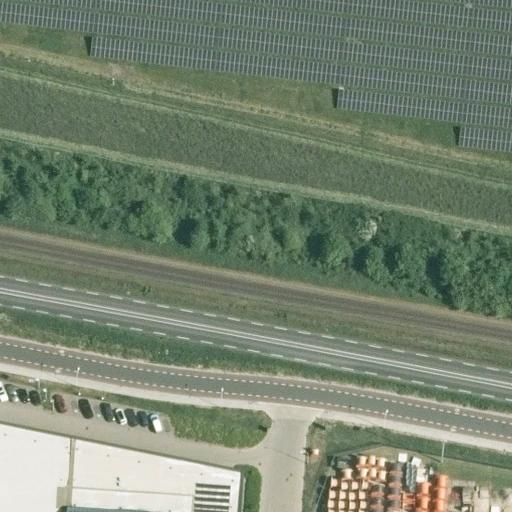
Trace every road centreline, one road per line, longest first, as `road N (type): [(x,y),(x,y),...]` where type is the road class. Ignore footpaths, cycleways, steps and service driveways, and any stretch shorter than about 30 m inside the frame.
road 1 (primary): [(511,384),(0,288)]
road 2 (unclassified): [(0,349),(511,433)]
